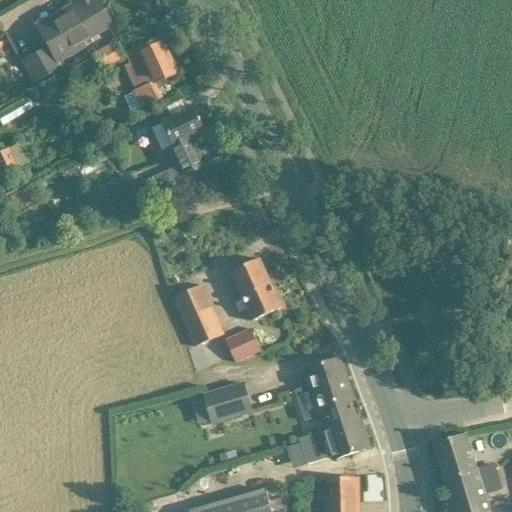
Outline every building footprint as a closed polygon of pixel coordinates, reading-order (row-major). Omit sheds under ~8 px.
[(52,58),(92,36),(109,26),(94,0),(93,0),(94,0),(93,0),(70,0),(73,5),(36,26),(48,46),(20,62),(31,82),(57,67),(52,58)] [(135,93),(124,98),(131,112),(142,106),(160,98),(156,90),(163,87),(165,83),(163,80),(175,74),(159,39),(140,47),(126,54),(133,68),(125,71),(135,93)] [(116,42),(89,55),(97,69),(123,57),(116,42)] [(191,109),(173,117),(150,128),(161,150),(168,147),(181,176),(199,167),(186,140),(202,133),(191,109)] [(136,127),(130,130),(142,152),(149,148),(136,127)] [(0,176),(19,166),(9,147),(0,151),(0,176)] [(174,197),(171,188),(181,184),(173,168),(151,178),(162,202),(174,197)] [(252,323),(264,317),(282,309),(260,260),(230,274),(240,297),(232,301),(239,313),(246,309),(252,323)] [(171,302),(194,352),(222,339),(199,289),(171,302)] [(445,322),(458,320),(464,319),(468,314),(467,308),(462,304),(443,307),(445,322)] [(226,342),(236,363),(260,352),(251,331),(226,342)] [(360,420),(341,359),(306,371),(326,431),(360,420)] [(204,396),(211,425),(251,413),(242,384),(204,396)] [(370,449),(360,420),(326,431),(328,437),(320,440),(326,459),(334,456),(335,460),(370,449)] [(454,511),(488,511),(483,493),(501,487),(494,466),(478,471),(467,435),(433,445),(454,511)] [(338,481),(317,481),(318,499),(325,499),(325,511),(358,511),(358,480),(338,481)] [(191,511),(272,511),(266,491),(191,511)]
